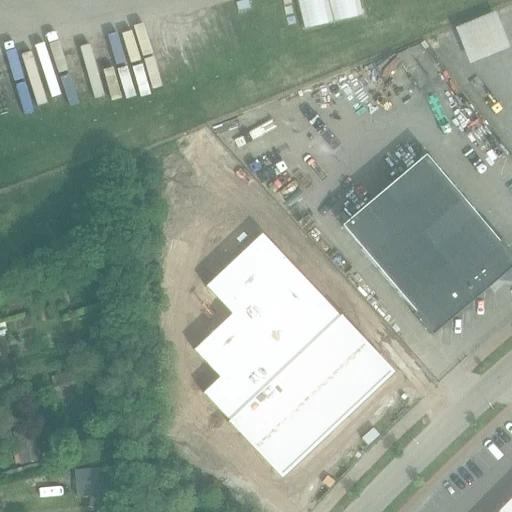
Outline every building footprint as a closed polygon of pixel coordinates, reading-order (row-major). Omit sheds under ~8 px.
[(296,0),(304,30),(363,16),(358,0),(296,0)] [(511,1),(474,17),(488,52),(511,42),(511,1)] [(287,127),(293,123),(281,104),(274,109),(287,127)] [(487,136),(494,131),(482,112),(474,116),(487,136)] [(413,315),(431,337),(511,268),(511,255),(500,241),(498,243),(425,156),(342,229),(416,312),(413,315)] [(202,205),(187,218),(214,248),(259,208),(218,163),(189,190),(202,205)] [(341,316),(340,318),(262,235),(206,288),(231,315),(194,351),(220,378),(203,394),(229,422),(228,423),(228,424),(230,422),(281,477),(327,434),(328,435),(329,435),(328,434),(345,417),(346,418),(347,417),(346,416),(392,373),(340,318),(342,317),(341,316)] [(511,511),(511,498),(497,511),(511,511)]
